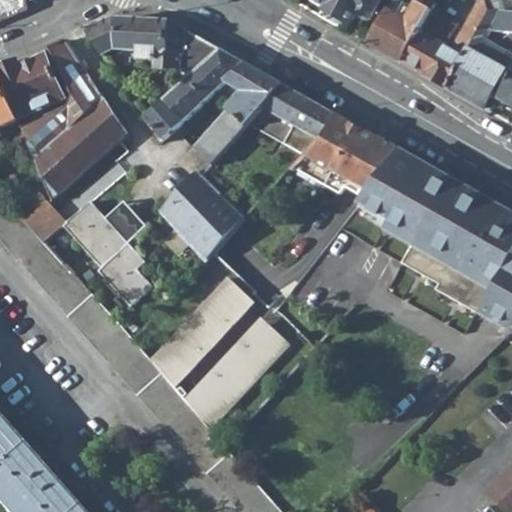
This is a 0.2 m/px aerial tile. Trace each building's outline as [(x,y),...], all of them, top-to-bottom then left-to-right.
[(0,0),(0,20),(26,9),(26,0),(0,0)] [(316,0),(328,6),(322,17),(347,32),(357,13),(370,20),(381,0),(316,0)] [(434,9),(405,63),(448,88),(491,11),(488,11),(485,0),(482,0),(456,48),(447,43),(459,22),(434,9)] [(511,0),(502,0),(507,12),(511,12),(511,0)] [(387,10),(369,43),(405,63),(434,9),(436,6),(430,3),(427,7),(417,2),(406,21),(387,10)] [(491,11),(448,88),(486,109),(491,113),(497,103),(491,100),(508,70),(511,71),(511,55),(486,41),(491,32),(511,33),(511,12),(507,12),(491,11)] [(157,69),(178,71),(181,55),(165,53),(170,22),(115,19),(87,32),(103,57),(118,50),(139,51),(140,59),(158,60),(157,69)] [(178,71),(188,79),(223,50),(170,22),(165,53),(181,55),(178,71)] [(24,137),(51,199),(82,172),(128,134),(66,40),(48,49),(60,67),(72,97),(67,106),(21,127),(21,129),(24,137)] [(161,142),(228,83),(226,82),(249,64),(223,50),(188,79),(144,117),(161,142)] [(0,69),(0,79),(18,121),(65,100),(46,55),(21,67),(18,62),(0,69)] [(193,148),(212,166),(249,124),(263,108),(284,84),(249,64),(226,82),(228,83),(232,85),(226,92),(228,94),(236,98),(193,148)] [(511,75),(500,98),(511,104),(511,75)] [(0,129),(18,121),(0,79),(0,129)] [(336,114),(284,84),(263,108),(271,112),(261,130),(306,155),(307,155),(321,141),(336,114)] [(261,130),(271,112),(263,108),(249,124),(261,130)] [(295,167),(339,193),(344,186),(364,197),(374,183),(391,162),(400,150),(377,137),(336,114),(321,141),(307,155),(306,155),(295,167)] [(0,138),(0,144),(1,147),(24,137),(21,129),(0,138)] [(364,197),(357,206),(389,224),(386,228),(412,242),(401,262),(438,283),(435,289),(511,332),(511,330),(511,213),(466,186),(407,154),(400,150),(391,162),(374,183),(364,197)] [(160,212),(206,261),(215,252),(239,227),(245,221),(247,219),(202,178),(210,168),(206,164),(160,212)] [(64,226),(66,224),(47,202),(26,221),(45,242),(64,226)] [(116,229),(91,202),(66,224),(64,226),(98,264),(102,269),(99,272),(132,307),(154,288),(138,271),(146,263),(129,243),(126,240),(119,245),(110,235),(116,229)] [(0,215),(0,240),(240,511),(281,511),(207,426),(150,359),(133,339),(45,242),(26,221),(11,205),(0,215)] [(215,293),(150,359),(207,426),(237,400),(234,397),(263,373),(260,369),(290,345),(281,337),(289,329),(273,314),(274,312),(254,293),(256,291),(221,256),(199,278),(215,293)] [(0,495),(14,511),(87,511),(0,412),(0,495)] [(511,511),(511,472),(489,495),(505,511),(511,511)]
